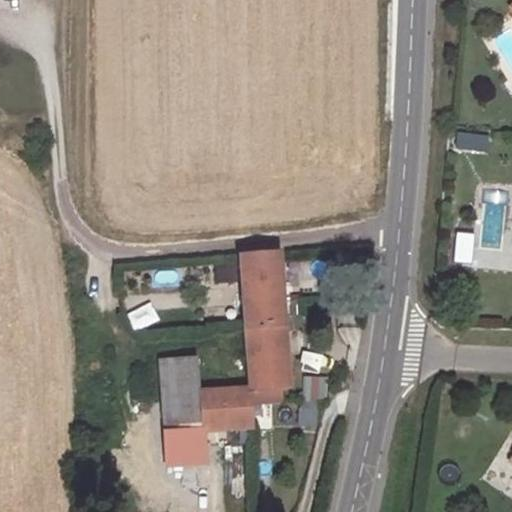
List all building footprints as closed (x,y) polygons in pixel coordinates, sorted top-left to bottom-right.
[(235,250),(244,382),(245,398),(275,396),(275,386),(285,384),(274,248),(235,250)] [(245,398),(244,382),(194,386),(193,359),(156,362),(162,429),(198,426),(247,422),(245,398)] [(199,462),(198,426),(162,429),(164,465),(199,462)] [(511,443),(503,457),(511,462),(511,443)] [(511,462),(503,457),(500,461),(511,469),(511,462)]
